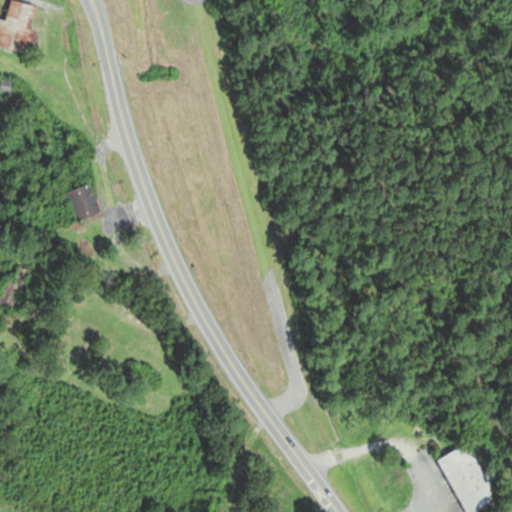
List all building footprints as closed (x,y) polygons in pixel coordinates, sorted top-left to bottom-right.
[(1,0),(0,5),(0,49),(21,54),(33,8),(1,0)] [(0,93),(8,94),(9,83),(0,82),(0,93)] [(85,181),(69,186),(67,181),(56,184),(67,222),(95,214),(85,181)] [(26,272),(8,265),(0,284),(0,310),(8,314),(26,272)] [(459,511),(471,511),(490,503),(461,446),(433,460),(459,511)]
